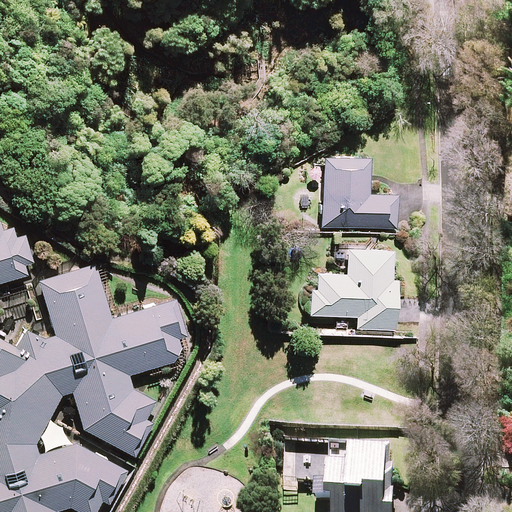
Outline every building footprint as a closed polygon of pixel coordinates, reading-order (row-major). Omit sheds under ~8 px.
[(397,193),(368,192),(369,159),(322,157),(320,226),(396,230),(396,216),(397,193)] [(0,511),(60,511),(57,502),(81,511),(100,511),(157,399),(136,386),(130,375),(189,355),(171,299),(111,320),(94,267),(41,281),(55,329),(50,340),(0,311),(0,284),(26,275),(2,218),(0,218),(0,511)] [(315,288),(311,288),(310,315),(357,317),(356,328),(394,330),(397,280),(391,280),(392,251),(347,249),(346,274),(316,273),(315,288)] [(292,387),(297,387),(297,417),(314,417),(314,427),(347,428),(348,399),(395,400),(395,373),(361,372),(361,366),(361,352),(293,350),(292,387)] [(397,511),(399,458),(399,451),(293,449),(292,485),(319,486),(319,501),(337,501),(336,511),(397,511)]
